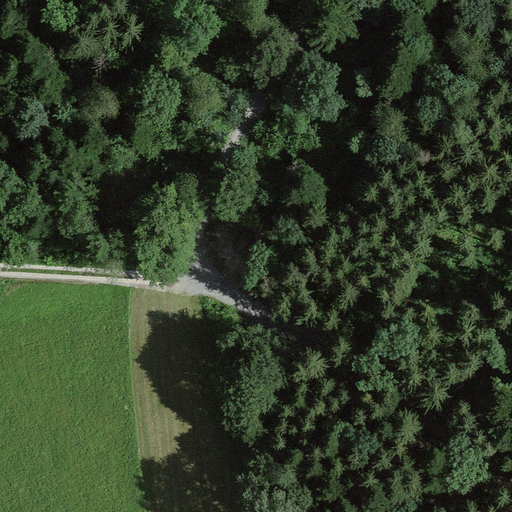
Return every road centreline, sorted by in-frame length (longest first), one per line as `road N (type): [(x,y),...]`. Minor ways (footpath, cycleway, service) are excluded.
road 1 (track): [(491,511),(416,473),(344,371),(266,303),(196,279),(166,281)]
road 2 (track): [(299,0),(166,281)]
road 3 (track): [(166,281),(0,273)]
